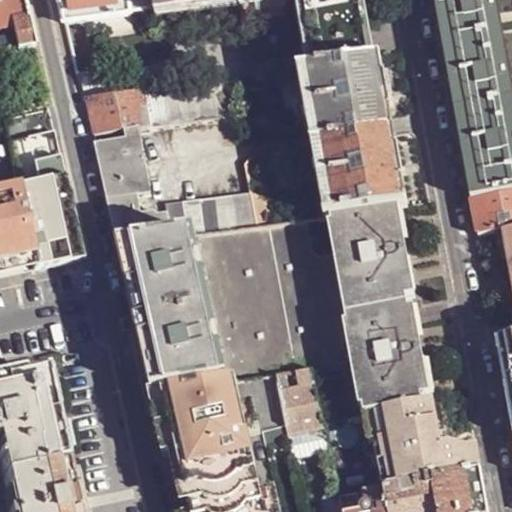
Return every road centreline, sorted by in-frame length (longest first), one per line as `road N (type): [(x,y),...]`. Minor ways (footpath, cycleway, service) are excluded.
road 1 (residential): [(509,511),(410,0)]
road 2 (residential): [(111,303),(40,0)]
road 3 (residential): [(154,511),(111,303)]
